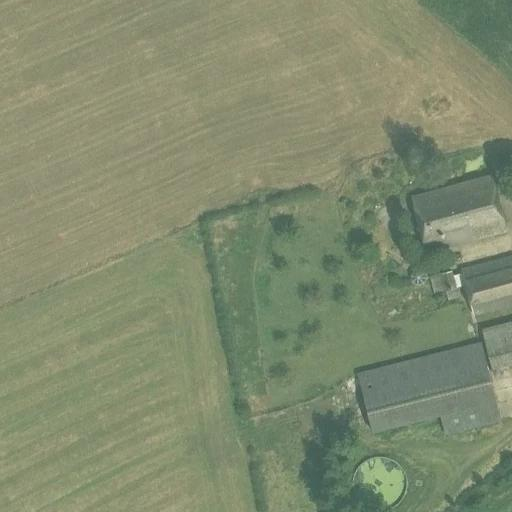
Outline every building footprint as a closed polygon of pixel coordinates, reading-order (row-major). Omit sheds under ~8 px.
[(414,198),(428,251),(506,230),(495,190),(492,177),(414,198)] [(511,255),(461,267),(474,316),(511,306),(511,255)] [(458,289),(453,272),(443,274),(447,291),(458,289)] [(443,274),(431,277),(435,294),(447,291),(443,274)] [(458,289),(447,291),(449,300),(460,298),(458,289)] [(422,300),(427,323),(436,321),(431,299),(422,300)] [(395,328),(425,322),(421,304),(392,311),(395,328)] [(511,322),(482,330),(493,371),(511,366),(511,322)] [(358,374),(373,434),(441,417),(446,436),(502,422),(482,343),(358,374)]
